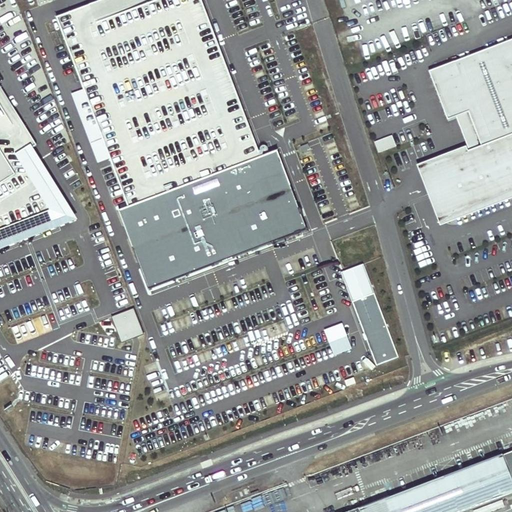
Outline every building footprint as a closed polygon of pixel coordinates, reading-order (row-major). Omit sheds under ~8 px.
[(262,158),(201,0),(159,0),(143,6),(140,0),(105,0),(57,19),(84,90),(110,159),(129,208),(119,212),(149,291),(308,231),(278,152),(262,158)] [(511,40),(429,72),(448,121),(457,118),(469,113),(482,147),(470,152),(469,152),(439,163),(458,212),(511,191),(511,40)] [(0,84),(0,98),(31,147),(37,143),(0,84)] [(110,159),(84,90),(72,94),(98,164),(110,159)] [(0,98),(0,244),(68,217),(26,151),(31,147),(0,98)] [(469,113),(457,118),(470,152),(482,147),(469,113)] [(375,142),(379,153),(396,146),(392,136),(375,142)] [(467,147),(418,166),(441,227),(511,199),(511,191),(458,212),(439,163),(469,152),(467,147)] [(342,273),(352,302),(374,294),(363,265),(342,273)] [(398,358),(374,294),(352,302),(377,366),(398,358)] [(144,334),(134,308),(113,316),(123,342),(144,334)] [(30,321),(12,330),(16,339),(34,330),(30,321)] [(344,324),(327,331),(336,355),(354,349),(344,324)] [(467,511),(507,497),(492,458),(362,508),(363,511),(467,511)]
